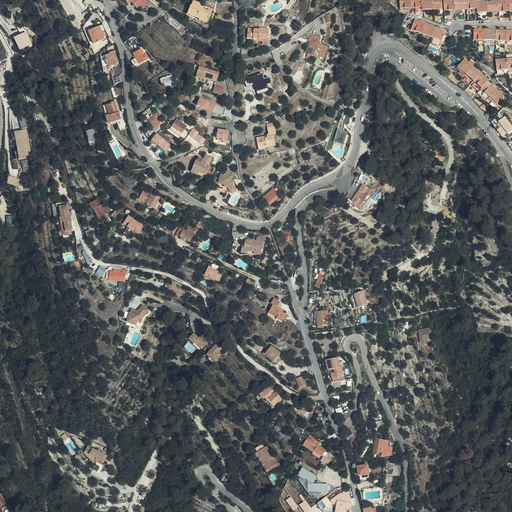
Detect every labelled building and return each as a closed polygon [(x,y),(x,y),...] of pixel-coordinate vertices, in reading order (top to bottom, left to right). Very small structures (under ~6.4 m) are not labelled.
[(406,13),(411,13),(411,10),(405,11),(405,8),(411,8),(415,8),(422,7),(422,10),(427,10),(433,9),(444,8),(444,11),(450,10),(455,10),(466,9),(472,9),(477,9),(477,13),(511,10),(511,0),(476,2),(475,0),(444,0),(443,0),(399,0),(400,13),(405,15),(406,13)] [(441,24),(443,22),(442,14),(433,15),(433,12),(424,13),(424,18),(441,24)] [(212,23),(212,20),(208,20),(208,17),(204,17),(204,14),(196,13),(195,20),(194,20),(193,27),(206,29),(206,30),(214,31),(215,23),(212,23)] [(445,32),(421,23),(419,22),(415,20),(411,30),(434,38),(438,40),(442,42),(445,32)] [(104,40),(98,27),(87,32),(93,44),(104,40)] [(270,29),(265,28),(264,30),(260,30),(249,29),(249,33),(254,34),(254,38),(259,38),(259,39),(264,40),(264,38),(269,39),(270,29)] [(511,30),(511,31),(507,31),(496,30),(481,29),(478,29),(474,29),(474,40),(495,40),(495,41),(511,41),(511,30)] [(310,50),(315,52),(315,54),(318,55),(318,54),(324,56),(324,57),(327,58),(332,43),(321,40),(323,34),(312,30),(311,37),(313,38),(311,45),(312,45),(310,50)] [(31,44),(25,32),(15,37),(21,49),(31,44)] [(0,37),(0,61),(8,58),(6,53),(7,53),(0,38),(0,37)] [(106,48),(108,52),(113,50),(116,49),(114,44),(106,48)] [(148,59),(145,55),(144,55),(141,49),(132,54),(134,59),(131,61),(134,68),(139,65),(138,63),(148,59)] [(113,50),(108,52),(108,53),(104,55),(106,59),(104,59),(107,65),(108,64),(109,67),(113,65),(115,66),(116,65),(116,63),(118,62),(113,50)] [(497,71),(508,69),(511,68),(511,57),(495,60),(497,71)] [(489,81),(472,66),(469,63),(468,62),(465,59),(457,67),(465,74),(475,82),(472,86),(478,92),(477,94),(496,110),(499,106),(498,106),(497,104),(502,99),(504,96),(488,82),(489,81)] [(203,66),(197,68),(195,77),(202,79),(203,78),(215,81),(217,72),(204,68),(205,66),(203,66)] [(464,75),(465,74),(457,67),(456,68),(464,75)] [(464,75),(456,68),(454,71),(462,78),(464,75)] [(118,85),(124,82),(118,72),(113,75),(118,85)] [(263,73),(247,77),(249,85),(254,84),(257,94),(268,91),(266,84),(271,82),(269,77),(264,78),(263,73)] [(451,74),(448,77),(455,84),(456,84),(459,81),(451,74)] [(164,84),(172,85),(173,78),(165,77),(164,84)] [(470,86),(472,83),(465,77),(463,79),(470,86)] [(461,79),(459,81),(456,84),(463,90),(467,86),(461,79)] [(212,91),(222,94),(223,88),(213,85),(213,87),(212,91)] [(471,87),(466,93),(471,97),(471,98),(475,94),(472,92),(474,90),(471,87)] [(216,104),(199,97),(196,105),(213,112),(216,104)] [(477,97),(473,100),(480,108),(486,113),(490,109),(477,97)] [(111,104),(105,105),(108,115),(105,116),(107,123),(120,119),(119,115),(118,115),(117,113),(118,113),(115,101),(110,103),(111,104)] [(158,122),(151,114),(146,119),(153,127),(158,122)] [(502,126),(497,129),(503,137),(511,130),(511,124),(505,116),(498,121),(502,126)] [(179,136),(184,127),(175,120),(169,130),(179,136)] [(277,133),(275,126),(268,128),(269,135),(267,135),(268,136),(268,138),(266,138),(266,137),(257,139),(259,147),(268,145),(268,148),(269,148),(269,147),(276,145),(274,134),(277,133)] [(95,136),(95,133),(98,132),(97,128),(86,130),(90,145),(94,145),(93,140),(96,140),(95,136)] [(338,145),(343,130),(337,128),(332,143),(338,145)] [(32,156),(27,129),(15,131),(20,158),(32,156)] [(228,139),(229,129),(217,129),(216,138),(228,139)] [(204,140),(192,131),(189,136),(201,144),(204,140)] [(166,152),(172,145),(157,132),(151,140),(166,152)] [(210,152),(209,155),(210,156),(210,158),(216,160),(218,155),(210,152)] [(196,157),(191,169),(198,172),(197,173),(204,176),(207,167),(208,167),(209,165),(212,166),(213,163),(200,157),(201,156),(195,154),(194,156),(196,157)] [(21,179),(9,175),(8,183),(18,186),(21,179)] [(233,182),(233,179),(229,178),(229,177),(221,175),(219,183),(227,185),(228,184),(230,185),(231,182),(233,182)] [(364,183),(354,201),(362,205),(372,188),(364,183)] [(279,197),(276,194),(280,191),(276,187),(273,190),(272,189),(263,196),(269,205),(279,197)] [(372,188),(362,205),(365,207),(375,189),(372,188)] [(147,205),(154,210),(159,212),(160,213),(165,205),(160,202),(162,198),(153,193),(152,195),(145,191),(140,199),(148,204),(147,205)] [(60,200),(62,211),(71,209),(72,209),(69,198),(63,199),(60,200)] [(93,210),(94,209),(96,208),(100,205),(96,200),(89,204),(93,210)] [(104,203),(100,205),(96,208),(102,216),(110,211),(104,203)] [(96,208),(94,209),(101,219),(103,218),(102,216),(96,208)] [(71,209),(62,211),(61,211),(65,226),(71,224),(75,223),(71,209)] [(65,226),(61,211),(57,212),(62,232),(72,229),(71,224),(65,226)] [(127,215),(123,224),(140,233),(145,224),(127,215)] [(193,236),(187,232),(180,228),(176,235),(189,243),(193,236)] [(90,229),(84,231),(86,239),(93,236),(90,229)] [(188,230),(187,232),(193,236),(189,243),(193,245),(198,236),(188,230)] [(263,241),(256,240),(247,238),(246,241),(244,240),(242,252),(253,254),(253,253),(260,254),(263,241)] [(100,265),(96,273),(103,276),(107,269),(100,265)] [(215,280),(219,271),(208,266),(203,275),(215,280)] [(121,281),(122,273),(107,271),(106,276),(112,277),(112,280),(121,281)] [(319,288),(324,273),(320,272),(314,287),(319,288)] [(172,285),(173,283),(169,281),(169,283),(169,284),(167,288),(181,294),(182,290),(172,285)] [(364,307),(362,293),(352,295),(354,309),(364,307)] [(280,312),(281,311),(281,310),(275,306),(278,302),(272,298),(269,303),(271,305),(265,315),(274,320),(275,318),(280,322),(284,315),(282,314),(280,312)] [(138,310),(132,307),(127,320),(131,322),(136,323),(137,321),(140,322),(142,316),(149,309),(143,304),(138,310)] [(317,312),(318,327),(326,327),(328,326),(328,325),(330,325),(330,317),(327,317),(327,312),(317,312)] [(427,342),(423,327),(415,329),(418,344),(427,342)] [(198,336),(193,330),(188,336),(193,341),(194,340),(201,346),(207,340),(200,334),(198,336)] [(201,346),(194,340),(193,341),(192,342),(199,348),(201,346)] [(218,342),(207,353),(209,355),(215,361),(221,354),(219,352),(223,347),(218,342)] [(265,355),(272,348),(270,346),(263,353),(265,355)] [(281,356),(272,348),(265,355),(274,364),(278,361),(281,356)] [(331,373),(333,380),(344,378),(342,368),(340,368),(338,358),(326,360),(329,374),(331,373)] [(304,376),(296,379),(300,388),(308,385),(304,376)] [(270,403),(272,402),(275,404),(282,398),(276,391),(274,393),(272,390),(269,385),(259,394),(269,404),(270,403)] [(299,409),(297,412),(300,415),(302,412),(303,412),(306,408),(306,407),(303,405),(302,407),(303,407),(301,410),(299,409)] [(302,412),(300,415),(307,420),(311,412),(308,410),(309,410),(306,408),(303,412),(302,412)] [(285,434),(278,424),(276,426),(274,427),(281,437),(285,434)] [(304,443),(303,445),(313,452),(314,450),(322,455),(325,450),(317,445),(314,442),(316,440),(309,436),(304,443)] [(381,450),(383,440),(377,439),(373,453),(378,454),(379,450),(381,450)] [(314,450),(313,452),(316,454),(317,456),(322,460),(323,458),(328,450),(318,444),(317,445),(325,450),(322,455),(314,450)] [(84,446),(81,450),(93,456),(93,457),(96,459),(95,461),(99,464),(104,455),(94,449),(93,450),(84,446)] [(265,448),(256,454),(264,466),(267,471),(268,470),(276,465),(265,448)] [(302,449),(300,452),(308,458),(310,455),(302,448),(302,449)] [(93,456),(81,450),(80,452),(90,462),(91,460),(95,461),(96,459),(93,457),(93,456)] [(256,454),(254,456),(265,472),(267,471),(264,466),(256,454)] [(369,474),(368,465),(358,467),(359,476),(360,476),(361,479),(369,478),(368,475),(369,474)] [(328,483),(314,483),(317,476),(303,467),(299,476),(302,478),(299,479),(311,495),(321,495),(321,491),(328,491),(328,483)] [(336,506),(335,511),(345,511),(346,508),(351,508),(352,503),(350,503),(349,491),(344,492),(339,494),(331,500),(336,506)] [(298,507),(292,497),(287,500),(293,510),(298,507)] [(308,511),(312,510),(306,500),(300,505),(305,511),(308,511)]
